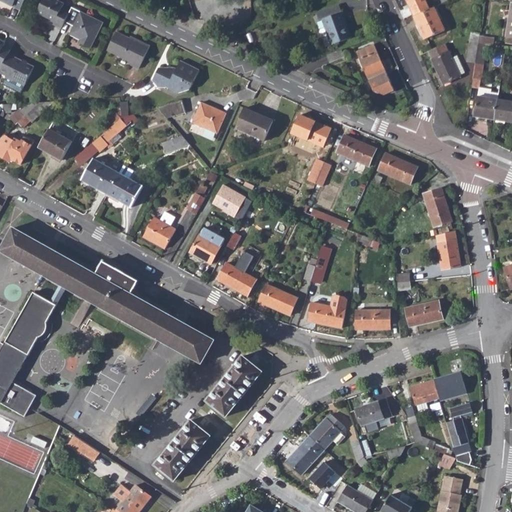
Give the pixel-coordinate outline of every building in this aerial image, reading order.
[(0,0),(9,4),(10,2),(14,4),(13,6),(21,9),(25,0),(0,0)] [(53,24),(61,28),(65,21),(70,11),(62,7),(64,3),(57,0),(42,0),(37,12),(54,21),(53,24)] [(406,0),(415,18),(430,11),(425,0),(406,0)] [(337,11),(335,4),(319,10),(322,18),(325,17),(334,42),(350,36),(340,10),(337,11)] [(73,26),(80,11),(72,7),(70,11),(65,21),(73,26)] [(430,11),(415,18),(425,40),(444,32),(434,9),(430,11)] [(73,26),(69,34),(79,39),(78,41),(91,47),(103,22),(80,11),(73,26)] [(116,31),(107,50),(131,62),(130,64),(138,68),(149,45),(141,41),(140,43),(129,38),(116,31)] [(480,38),(479,45),(487,47),(493,48),(494,40),(480,38)] [(0,69),(8,54),(10,49),(2,46),(4,42),(0,39),(0,69)] [(373,42),(355,50),(367,78),(368,78),(385,70),(373,42)] [(467,64),(476,65),(479,45),(470,44),(467,64)] [(479,45),(476,65),(484,67),(487,47),(479,45)] [(341,48),(326,53),(328,60),(343,55),(341,48)] [(449,52),(431,61),(442,86),(460,77),(449,52)] [(0,69),(0,73),(5,76),(5,77),(13,81),(14,80),(24,85),(33,67),(8,54),(0,69)] [(174,71),(167,67),(158,67),(152,80),(158,87),(167,86),(178,91),(189,88),(198,69),(180,60),(176,67),(174,71)] [(393,89),(385,70),(368,78),(372,88),(384,93),(393,89)] [(475,118),(494,122),(497,102),(498,96),(491,94),(491,92),(480,90),(475,118)] [(181,99),(158,106),(166,116),(185,110),(181,99)] [(126,100),(119,101),(122,116),(123,116),(128,114),(126,100)] [(19,121),(18,122),(22,127),(30,120),(31,121),(53,101),(39,102),(19,121)] [(200,101),(191,121),(216,132),(225,112),(200,101)] [(511,104),(497,102),(494,122),(511,124),(511,104)] [(0,112),(1,113),(10,112),(11,109),(15,109),(15,103),(0,104),(0,112)] [(244,107),(235,128),(263,141),(273,119),(244,107)] [(299,114),(291,132),(322,145),(330,128),(299,114)] [(54,117),(50,125),(55,128),(59,120),(54,117)] [(120,118),(91,143),(98,151),(110,141),(108,139),(127,123),(125,121),(123,122),(120,118)] [(47,130),(38,147),(62,160),(72,143),(47,130)] [(181,134),(162,142),(165,152),(188,143),(181,134)] [(344,134),(336,151),(368,165),(376,148),(344,134)] [(4,135),(0,139),(0,155),(6,159),(7,157),(21,164),(29,149),(32,142),(23,137),(19,144),(8,138),(8,137),(4,135)] [(385,152),(377,169),(408,182),(415,166),(385,152)] [(317,158),(310,172),(318,175),(324,161),(317,158)] [(81,179),(107,193),(118,173),(92,159),(81,179)] [(324,161),(318,175),(324,178),(331,164),(324,161)] [(122,165),(118,173),(131,180),(135,172),(122,165)] [(318,175),(310,172),(307,179),(321,185),(324,178),(318,175)] [(118,173),(107,193),(131,206),(142,185),(131,180),(118,173)] [(201,182),(195,192),(201,195),(206,185),(201,182)] [(225,211),(241,220),(252,200),(222,184),(212,202),(225,209),(225,211)] [(440,188),(422,193),(432,227),(450,221),(440,188)] [(201,195),(195,192),(186,207),(195,212),(203,197),(201,195)] [(313,206),(310,213),(325,220),(328,214),(328,213),(313,206)] [(158,220),(169,226),(174,217),(163,211),(158,220)] [(348,223),(328,214),(325,220),(346,228),(348,223)] [(153,217),(143,236),(164,248),(175,229),(169,226),(158,220),(153,217)] [(241,222),(235,233),(241,236),(247,225),(241,222)] [(1,251),(60,285),(67,288),(84,298),(157,339),(194,359),(202,364),(213,344),(215,341),(201,333),(132,295),(139,282),(104,262),(97,275),(91,272),(48,247),(14,228),(1,251)] [(203,228),(190,252),(210,263),(224,239),(203,228)] [(435,235),(436,243),(441,269),(459,266),(454,231),(435,235)] [(234,232),(226,246),(233,250),(241,236),(235,233),(234,232)] [(357,232),(356,241),(367,246),(370,238),(357,232)] [(61,238),(59,242),(96,263),(91,272),(97,275),(104,262),(61,238)] [(226,263),(217,279),(247,295),(256,279),(226,263)] [(303,277),(310,279),(315,265),(308,263),(303,277)] [(315,265),(310,279),(317,282),(322,267),(315,265)] [(511,266),(503,270),(511,291),(511,290),(511,266)] [(407,273),(393,274),(393,281),(408,280),(407,273)] [(408,280),(393,281),(395,289),(409,288),(408,280)] [(266,284),(258,301),(290,315),(297,298),(266,284)] [(60,285),(50,302),(57,306),(67,288),(60,285)] [(57,306),(50,302),(34,293),(6,343),(6,344),(5,346),(0,343),(0,352),(1,353),(0,353),(0,403),(17,413),(16,415),(22,416),(26,418),(32,406),(37,402),(35,401),(37,397),(14,383),(29,356),(40,338),(42,336),(45,334),(47,330),(49,325),(49,321),(57,306)] [(438,300),(404,308),(408,326),(442,319),(438,300)] [(311,302),(307,321),(341,327),(344,308),(311,302)] [(389,309),(355,310),(356,329),(390,328),(389,309)] [(243,357),(207,402),(214,407),(212,409),(215,412),(217,409),(227,417),(263,373),(254,365),(256,363),(252,360),(250,362),(243,357)] [(460,372),(434,380),(440,398),(440,401),(466,393),(460,372)] [(416,406),(418,405),(427,402),(440,398),(434,380),(410,387),(416,406)] [(386,400),(357,409),(362,427),(391,417),(386,400)] [(427,402),(418,405),(419,411),(428,408),(427,402)] [(450,408),(454,420),(463,418),(462,415),(472,412),(469,403),(450,408)] [(327,418),(310,437),(325,451),(334,441),(338,445),(345,437),(340,433),(345,427),(333,415),(329,420),(327,418)] [(408,418),(409,420),(414,444),(431,450),(434,443),(421,439),(415,416),(408,418)] [(454,420),(447,423),(457,457),(473,452),(471,443),(469,444),(465,428),(466,428),(463,418),(454,420)] [(157,463),(155,465),(158,468),(161,470),(159,473),(163,476),(166,473),(168,475),(175,481),(211,437),(201,429),(203,426),(200,423),(197,426),(192,421),(157,463)] [(75,434),(69,443),(96,460),(102,451),(75,434)] [(325,451),(310,437),(308,438),(288,460),(303,474),(325,451)] [(358,439),(351,442),(357,462),(363,456),(358,439)] [(405,446),(385,451),(387,459),(400,456),(405,446)] [(454,458),(444,454),(439,463),(450,467),(454,458)] [(127,469),(114,461),(110,467),(123,476),(127,469)] [(341,465),(332,478),(339,485),(347,471),(341,465)] [(444,476),(443,483),(462,487),(463,480),(444,476)] [(443,483),(437,511),(458,511),(462,495),(460,495),(462,487),(443,483)] [(136,484),(116,508),(121,511),(139,511),(151,496),(136,484)] [(361,485),(357,492),(373,501),(377,494),(361,485)] [(337,502),(353,511),(366,511),(373,501),(347,486),(337,502)] [(380,511),(410,511),(412,508),(391,495),(380,511)]
